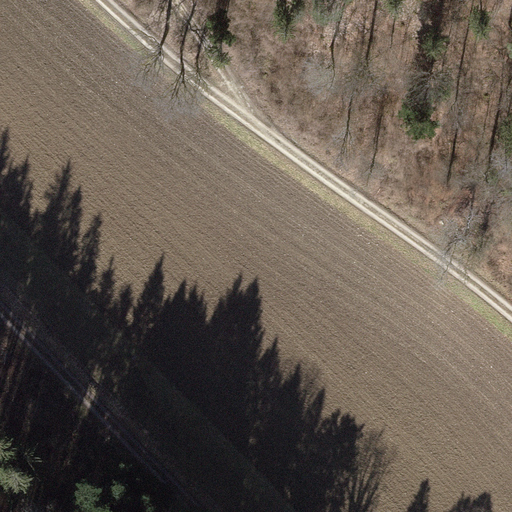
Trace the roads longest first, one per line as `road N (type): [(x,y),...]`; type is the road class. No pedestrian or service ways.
road 1 (track): [(112,0),(281,152),(454,270),(511,326)]
road 2 (track): [(0,302),(203,511)]
road 3 (track): [(281,152),(170,0)]
